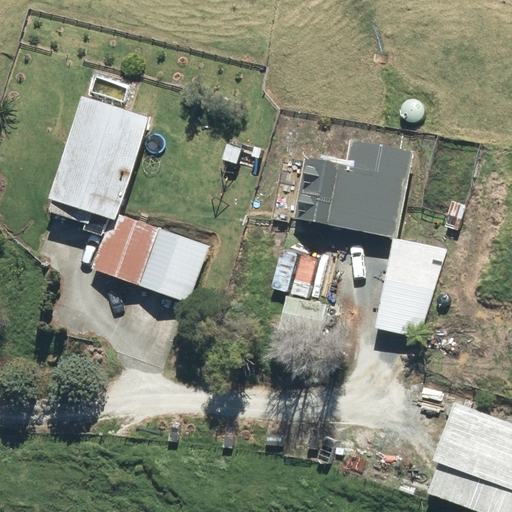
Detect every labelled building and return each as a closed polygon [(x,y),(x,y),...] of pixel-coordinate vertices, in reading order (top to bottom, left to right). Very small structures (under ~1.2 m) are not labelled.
[(157,110),(131,102),(136,86),(98,74),(57,209),(96,221),(92,232),(109,237),(114,221),(122,223),(157,110)] [(354,162),(313,155),(302,217),(402,235),(418,150),(358,140),(354,162)] [(216,249),(130,214),(123,231),(114,228),(98,268),(193,307),(216,249)] [(443,246),(398,238),(383,328),(428,336),(443,246)] [(453,458),(436,490),(490,511),(511,511),(511,419),(471,399),(444,453),(453,458)]
